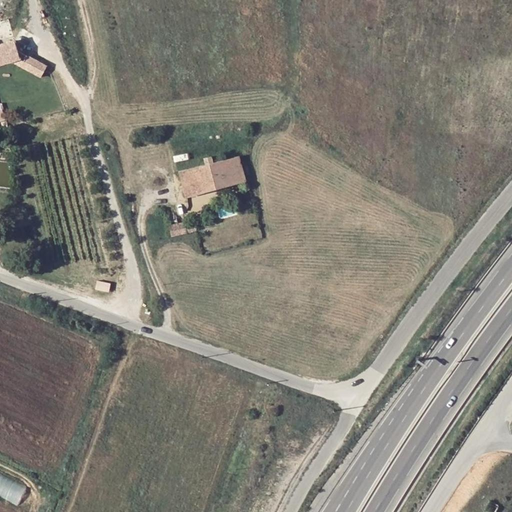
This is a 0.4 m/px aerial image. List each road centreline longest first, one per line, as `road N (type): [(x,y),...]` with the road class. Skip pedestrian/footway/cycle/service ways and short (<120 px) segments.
road 1 (unclassified): [(0,275),(357,400)]
road 2 (tertiary): [(511,190),(357,400)]
road 3 (trunk): [(377,511),(511,306)]
road 4 (trunk): [(447,350),(328,511)]
road 5 (trunk): [(447,350),(346,511)]
road 6 (tertiary): [(357,400),(290,511)]
